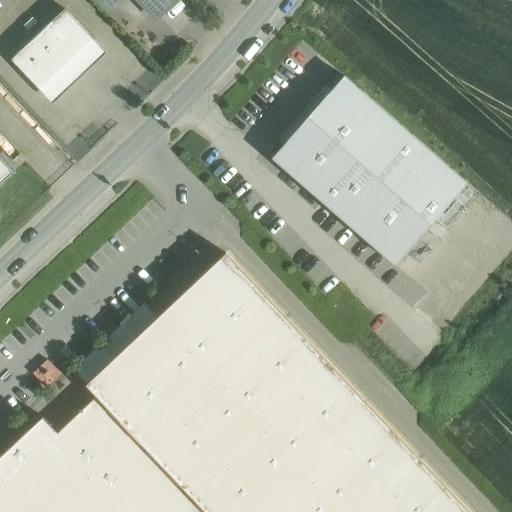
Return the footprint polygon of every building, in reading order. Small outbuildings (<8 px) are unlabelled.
[(138,0),(156,19),(176,0),(138,0)] [(64,9),(11,59),(40,89),(93,39),(64,9)] [(469,175),(344,67),(270,151),(395,260),(469,175)] [(0,158),(0,184),(13,172),(0,158)] [(469,511),(225,253),(215,262),(215,263),(158,317),(86,385),(97,396),(205,511),(469,511)] [(72,370),(86,385),(158,317),(144,302),(72,370)] [(205,511),(97,396),(58,433),(0,487),(0,511),(205,511)] [(43,417),(0,457),(0,487),(58,433),(43,417)]
